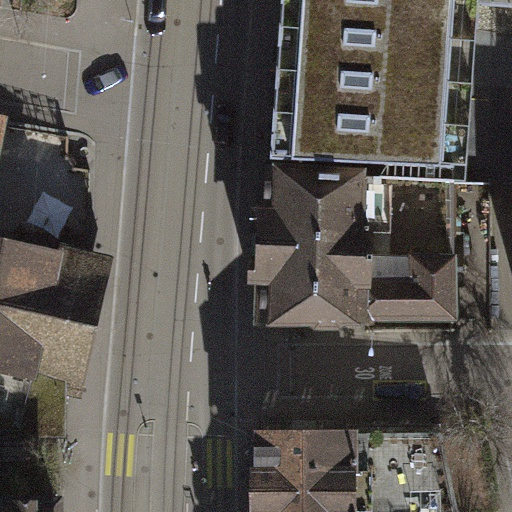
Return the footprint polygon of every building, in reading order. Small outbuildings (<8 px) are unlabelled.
[(511,0),(273,0),(262,159),(446,166),(456,3),(511,6),(511,0)] [(415,316),(445,316),(446,178),(258,174),(258,218),(256,270),(255,319),(415,316)] [(61,384),(76,389),(96,319),(96,261),(0,239),(0,430),(62,431),(61,384)] [(469,511),(486,501),(472,432),(426,433),(258,435),(259,495),(259,511),(469,511)] [(0,511),(55,511),(56,500),(0,500),(0,511)]
